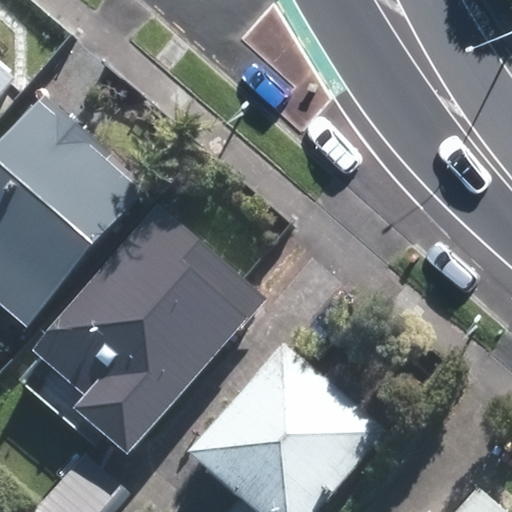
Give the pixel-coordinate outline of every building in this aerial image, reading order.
[(0,111),(34,72),(0,41),(0,111)] [(163,183),(58,95),(0,165),(0,298),(40,331),(163,183)] [(94,408),(149,454),(286,289),(177,199),(50,352),(104,396),(94,408)] [(297,338),(206,447),(284,511),(332,511),(404,426),(297,338)] [(45,511),(119,511),(143,484),(99,448),(45,511)] [(453,511),(447,507),(442,511),(511,511),(511,490),(496,478),(468,511),(453,511)]
